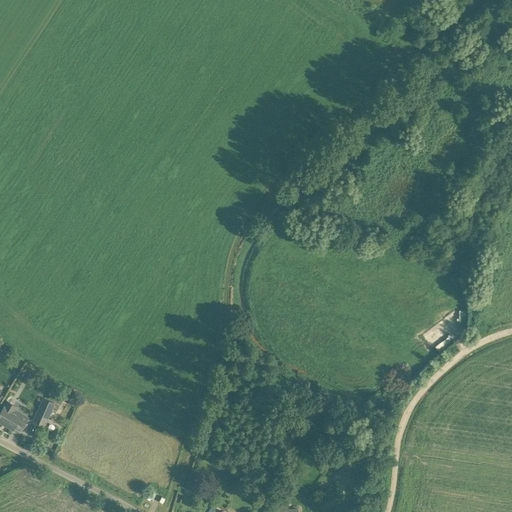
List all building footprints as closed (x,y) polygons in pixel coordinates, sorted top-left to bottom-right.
[(392,18),(407,5),(402,0),(375,0),(376,0),(392,18)] [(399,28),(405,35),(412,30),(405,22),(399,28)] [(43,398),(33,421),(44,426),(54,403),(43,398)] [(1,411),(0,412),(0,421),(13,430),(14,428),(20,432),(28,424),(26,422),(28,418),(22,414),(20,416),(14,412),(17,407),(7,401),(4,407),(1,411)] [(151,491),(146,500),(153,503),(157,494),(151,491)] [(297,511),(298,509),(288,508),(288,502),(276,502),(276,507),(266,507),(265,511),(297,511)]
